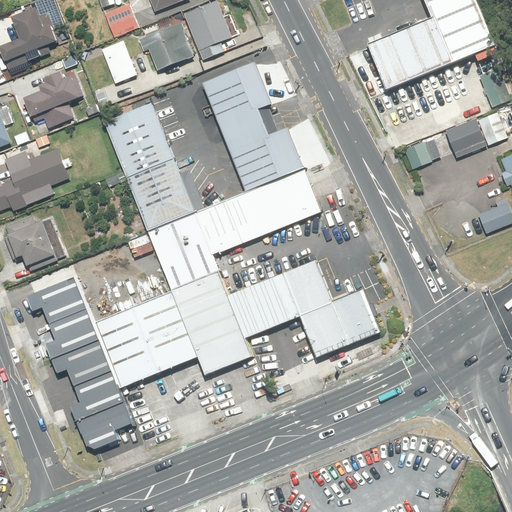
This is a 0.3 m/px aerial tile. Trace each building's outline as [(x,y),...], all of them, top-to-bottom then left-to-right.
[(119,4),(117,0),(102,0),(105,8),(119,4)] [(154,0),(159,12),(189,0),(154,0)] [(222,0),(214,0),(187,12),(208,60),(228,50),(225,42),(239,36),(222,0)] [(385,90),(493,47),(474,0),(425,0),(433,18),(367,45),(385,90)] [(118,37),(143,27),(133,4),(108,14),(118,37)] [(43,7),(17,16),(25,38),(6,46),(11,61),(62,42),(51,13),(46,15),(43,7)] [(198,57),(184,19),(175,22),(173,17),(160,21),(163,28),(156,31),(154,26),(145,30),(148,38),(140,41),(145,53),(154,49),(162,70),(198,57)] [(141,75),(128,41),(105,49),(107,53),(84,61),(87,70),(111,62),(118,83),(141,75)] [(73,43),(62,47),(65,56),(75,53),(73,43)] [(204,83),(227,142),(278,122),(271,104),(277,101),(261,61),(204,83)] [(88,97),(79,75),(71,79),(68,70),(51,77),(53,82),(46,86),(47,90),(26,99),(35,118),(44,114),(51,129),(78,117),(73,103),(88,97)] [(375,99),(382,118),(390,114),(392,118),(411,110),(406,98),(386,106),(382,96),(375,99)] [(0,148),(16,142),(0,103),(0,148)] [(130,177),(177,158),(155,103),(108,122),(130,177)] [(497,112),(449,130),(459,157),(507,139),(497,112)] [(248,195),(309,172),(291,126),(281,130),(278,122),(227,142),(248,195)] [(29,131),(17,137),(21,146),(33,140),(29,131)] [(49,134),(38,140),(42,148),(53,143),(49,134)] [(436,139),(408,151),(416,169),(443,157),(436,139)] [(56,186),(75,177),(62,147),(37,158),(33,148),(7,159),(16,179),(5,183),(4,181),(0,182),(0,212),(0,213),(15,206),(18,212),(59,194),(56,186)] [(511,155),(501,160),(511,186),(511,155)] [(130,177),(151,231),(197,214),(177,158),(130,177)] [(248,195),(197,214),(214,256),(323,213),(309,172),(248,195)] [(114,190),(127,184),(123,174),(109,180),(114,190)] [(511,204),(511,202),(481,215),(490,234),(511,225),(511,204)] [(151,231),(174,292),(221,273),(214,256),(197,214),(151,231)] [(71,258),(54,218),(38,224),(35,217),(9,227),(12,235),(9,237),(19,261),(30,256),(35,267),(54,259),(56,264),(71,258)] [(317,260),(229,295),(247,340),(301,319),(317,359),(382,333),(365,290),(334,302),(317,260)] [(221,273),(174,292),(201,359),(208,377),(254,358),(247,340),(229,295),(221,273)] [(98,321),(81,277),(32,297),(37,311),(48,307),(60,339),(50,344),(62,373),(73,369),(85,401),(74,405),(93,453),(143,433),(125,389),(98,321)] [(174,292),(98,321),(125,389),(201,359),(174,292)]
